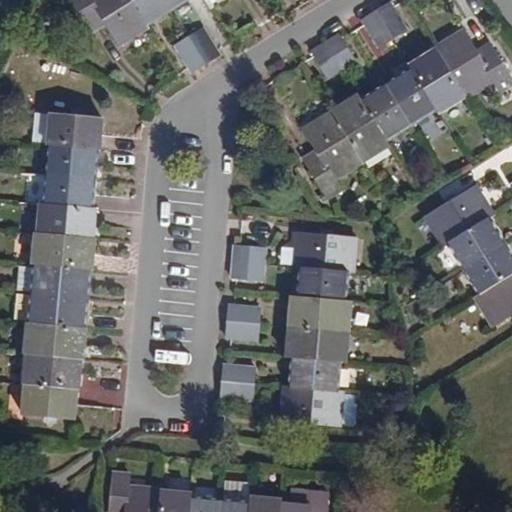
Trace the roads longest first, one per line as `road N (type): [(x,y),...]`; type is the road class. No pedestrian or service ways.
road 1 (residential): [(188,104),(159,148),(137,412),(200,420),(225,124)]
road 2 (residential): [(360,0),(188,104)]
